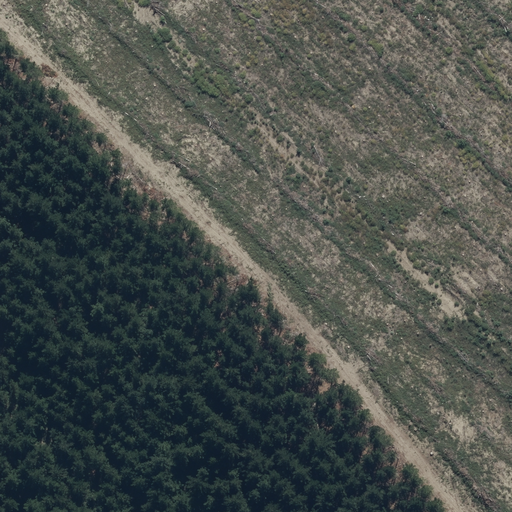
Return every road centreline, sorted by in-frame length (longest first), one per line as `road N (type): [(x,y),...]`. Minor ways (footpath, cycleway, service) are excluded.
road 1 (track): [(0,25),(468,511)]
road 2 (unknown): [(191,511),(264,432),(321,394),(376,341),(397,258),(435,206),(439,104),(460,40),(489,0)]
